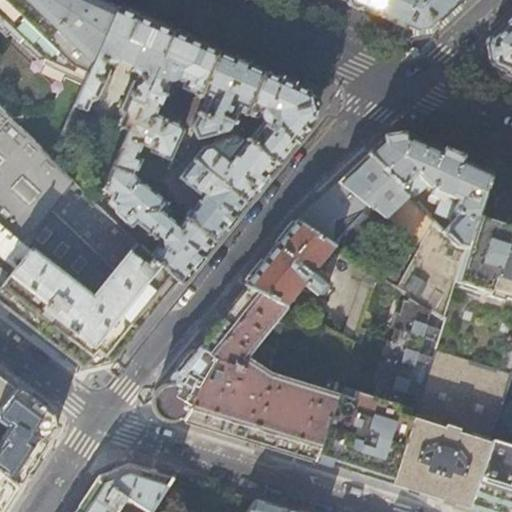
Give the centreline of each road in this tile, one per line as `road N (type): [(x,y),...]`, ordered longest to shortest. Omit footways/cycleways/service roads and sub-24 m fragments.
road 1 (residential): [(401,81),(365,111),(94,414)]
road 2 (residential): [(395,511),(94,414)]
road 3 (secondary): [(401,81),(218,0)]
road 4 (residential): [(491,0),(401,81)]
road 5 (secondary): [(511,127),(401,81)]
